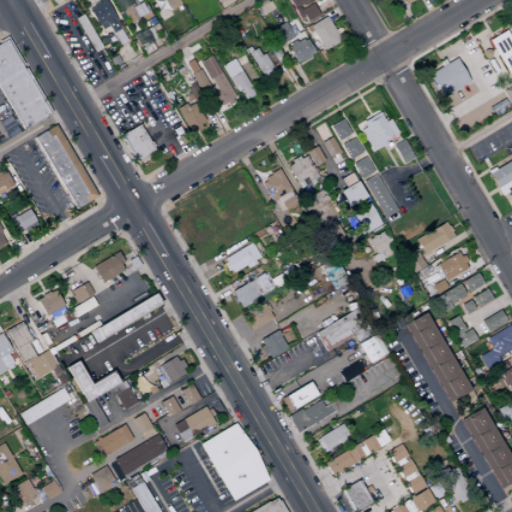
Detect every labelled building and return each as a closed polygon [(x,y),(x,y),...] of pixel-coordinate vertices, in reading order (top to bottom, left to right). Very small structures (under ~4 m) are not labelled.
[(98,32),(108,27),(115,44),(123,40),(105,0),(103,0),(87,7),(98,32)] [(111,0),(117,11),(130,5),(128,0),(111,0)] [(163,0),(168,11),(179,5),(176,0),(163,0)] [(288,0),(298,24),(318,16),(311,0),(288,0)] [(412,0),(395,0),(400,8),(412,0)] [(309,24),(319,50),(336,44),(326,18),(309,24)] [(269,30),(278,46),(292,38),(283,23),(269,30)] [(154,49),(145,30),(133,35),(142,55),(154,49)] [(511,74),(511,41),(507,31),(489,38),(505,77),(511,74)] [(295,63),(313,55),(305,37),(287,46),(295,63)] [(0,94),(19,130),(48,115),(8,39),(0,43),(0,94)] [(247,53),(261,78),(271,72),(257,47),(247,53)] [(270,65),(281,59),(275,48),(264,54),(270,65)] [(200,61),(213,93),(218,105),(231,100),(213,55),(200,61)] [(222,64),(240,101),(251,96),(234,59),(222,64)] [(438,98),(468,84),(456,59),(427,73),(438,98)] [(205,88),(194,60),(185,63),(196,91),(205,88)] [(511,78),(509,80),(511,85),(511,86),(502,92),(511,108),(511,107),(511,78)] [(175,108),(189,134),(205,125),(193,104),(185,108),(183,104),(175,108)] [(368,152),(386,145),(383,140),(393,136),(384,115),(357,126),(368,152)] [(329,125),(346,161),(359,155),(343,119),(329,125)] [(70,210),(93,198),(57,125),(33,136),(70,210)] [(120,135),(134,162),(153,151),(139,125),(120,135)] [(338,152),(329,137),(319,143),(327,158),(338,152)] [(411,159),(403,140),(392,145),(400,164),(411,159)] [(511,140),(509,142),(511,147),(511,159),(486,172),(497,195),(511,187),(511,140)] [(322,162),(315,147),(304,152),(311,167),(322,162)] [(304,155),(285,164),(297,188),(316,179),(304,155)] [(359,179),(372,172),(363,157),(351,164),(359,179)] [(0,171),(0,193),(11,188),(3,170),(0,171)] [(268,202),(289,192),(279,171),(258,181),(268,202)] [(395,211),(374,174),(362,181),(382,218),(395,211)] [(346,207),(364,198),(355,182),(338,191),(346,207)] [(380,225),(367,204),(350,215),(362,235),(380,225)] [(15,233),(35,225),(28,209),(8,217),(15,233)] [(413,239),(421,254),(452,238),(443,223),(413,239)] [(374,262),(393,254),(384,231),(365,239),(374,262)] [(227,275),(258,259),(250,244),(219,260),(227,275)] [(433,265),(442,282),(467,269),(458,252),(433,265)] [(124,270),(115,253),(90,266),(99,283),(124,270)] [(412,273),(424,266),(416,253),(404,259),(412,273)] [(329,288),(342,285),(338,267),(324,270),(329,288)] [(465,292),(480,286),(476,274),(460,281),(465,292)] [(271,293),(263,275),(230,290),(238,308),(271,293)] [(91,294),(84,282),(68,292),(75,304),(91,294)] [(463,295),(458,285),(430,299),(438,315),(451,308),(448,303),(463,295)] [(35,299),(43,316),(62,307),(54,290),(35,299)] [(490,301),(485,290),(469,297),(474,307),(490,301)] [(87,329),(92,339),(159,308),(154,297),(87,329)] [(94,307),(90,298),(77,304),(81,313),(94,307)] [(472,310),(467,301),(459,306),(463,314),(472,310)] [(249,331),(271,320),(263,304),(241,315),(249,331)] [(323,350),(350,338),(352,340),(365,334),(354,311),(314,330),(323,350)] [(479,322),(485,333),(504,322),(498,311),(479,322)] [(402,325),(447,403),(469,390),(424,312),(402,325)] [(474,341),(468,329),(463,332),(455,316),(444,322),(459,349),(474,341)] [(55,367),(46,350),(33,357),(26,342),(30,340),(21,324),(6,331),(31,380),(55,367)] [(484,338),(490,350),(477,356),(484,369),(498,362),(495,357),(511,348),(508,342),(511,339),(511,333),(508,326),(484,338)] [(284,350),(276,331),(257,339),(265,358),(284,350)] [(0,372),(12,365),(6,354),(10,352),(0,334),(0,372)] [(385,354),(374,334),(356,344),(367,364),(385,354)] [(184,373),(175,356),(155,367),(164,384),(184,373)] [(82,401),(117,384),(111,373),(88,385),(76,361),(65,367),(82,401)] [(360,373),(355,361),(335,371),(341,382),(360,373)] [(506,392),(511,389),(511,365),(497,372),(506,392)] [(109,387),(120,410),(134,403),(122,380),(109,387)] [(316,396),(309,383),(278,399),(286,413),(316,396)] [(179,390),(185,406),(197,401),(190,385),(179,390)] [(67,401),(61,389),(16,413),(22,425),(67,401)] [(167,417),(177,411),(169,397),(158,403),(167,417)] [(286,415),(294,432),(330,416),(323,399),(286,415)] [(511,437),(511,403),(510,401),(495,410),(511,438),(511,437)] [(180,442),(213,424),(206,412),(207,412),(204,407),(171,425),(180,442)] [(511,481),(511,462),(482,407),(459,419),(497,490),(511,481)] [(130,419),(138,434),(149,429),(141,413),(130,419)] [(231,501),(265,481),(232,424),(197,445),(231,501)] [(348,438),(340,424),(313,440),(321,453),(348,438)] [(99,458),(130,441),(122,425),(90,442),(99,458)] [(330,477),(365,457),(364,456),(379,448),(371,434),(356,443),(356,444),(323,463),(330,477)] [(118,474),(164,454),(157,437),(111,457),(118,474)] [(0,444),(0,483),(17,476),(3,443),(0,444)] [(386,451),(408,495),(422,488),(400,444),(386,451)] [(87,475),(96,490),(112,481),(103,466),(87,475)] [(451,504),(467,497),(454,468),(446,472),(445,468),(436,472),(451,504)] [(5,489),(14,508),(34,498),(25,480),(5,489)] [(39,488),(45,499),(57,493),(51,481),(39,488)] [(156,511),(141,482),(128,489),(140,511),(156,511)] [(339,490),(349,511),(367,504),(357,482),(339,490)] [(416,511),(433,502),(425,489),(408,498),(416,511)] [(247,511),(265,501),(266,502),(273,498),(275,501),(277,500),(284,511),(247,511)]
